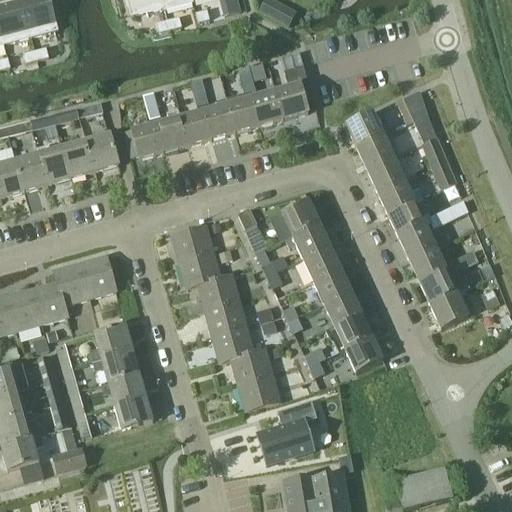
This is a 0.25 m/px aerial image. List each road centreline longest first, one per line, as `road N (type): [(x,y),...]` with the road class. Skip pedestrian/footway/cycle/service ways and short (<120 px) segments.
road 1 (residential): [(463,401),(428,375),(331,179),(132,229)]
road 2 (residential): [(198,453),(132,229)]
road 3 (unclassified): [(511,212),(439,0)]
road 4 (residential): [(132,229),(0,266)]
